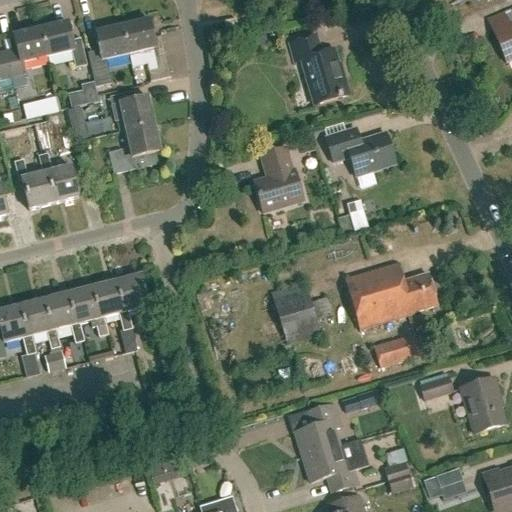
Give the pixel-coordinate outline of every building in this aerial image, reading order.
[(511,13),(489,24),(506,64),(511,61),(511,13)] [(235,21),(224,23),(225,30),(237,28),(235,21)] [(149,23),(121,29),(128,58),(153,52),(157,71),(147,74),(150,84),(170,80),(161,39),(153,41),(149,23)] [(164,24),(164,34),(181,33),(181,23),(164,24)] [(67,26),(40,32),(46,60),(70,55),(74,71),(86,69),(80,42),(71,44),(67,26)] [(104,63),(128,58),(121,29),(94,36),(98,53),(90,55),(99,95),(107,93),(106,85),(109,84),(104,63)] [(46,60),(40,32),(13,38),(16,52),(4,55),(10,82),(25,79),(22,66),(46,60)] [(320,56),(315,38),(288,46),(294,65),(300,63),(313,108),(349,98),(344,79),(341,80),(333,52),(320,56)] [(0,84),(10,82),(4,55),(0,55),(0,84)] [(27,86),(25,79),(11,82),(13,89),(27,86)] [(93,83),(80,86),(82,92),(84,106),(98,103),(93,83)] [(126,134),(154,127),(148,100),(129,104),(127,96),(110,100),(112,112),(120,110),(126,134)] [(81,110),(68,113),(72,128),(85,125),(81,110)] [(20,122),(18,115),(17,112),(9,114),(12,124),(20,122)] [(154,127),(126,134),(131,158),(123,160),(122,153),(109,156),(114,178),(149,170),(146,157),(160,154),(154,127)] [(359,144),(355,131),(325,140),(333,165),(349,160),(355,179),(395,167),(385,136),(359,144)] [(292,173),(285,150),(259,158),(266,181),(253,185),(262,216),(303,204),(294,173),(292,173)] [(45,176),(52,207),(77,201),(70,170),(50,174),(46,158),(37,160),(41,176),(45,176)] [(27,214),(52,207),(45,176),(41,176),(26,180),(22,164),(13,166),(17,183),(17,185),(20,184),(27,214)] [(363,203),(349,207),(357,233),(371,229),(363,203)] [(403,283),(398,265),(345,280),(345,279),(344,279),(359,333),(361,332),(360,331),(413,316),(413,314),(437,307),(428,276),(403,283)] [(124,315),(128,314),(143,310),(147,327),(156,325),(152,307),(148,308),(141,277),(116,284),(124,315)] [(124,315),(116,284),(92,290),(100,321),(104,320),(119,316),(123,333),(132,331),(128,314),(124,315)] [(308,307),(302,285),(270,294),(286,348),(317,339),(312,322),(330,317),(325,302),(308,307)] [(76,327),(79,326),(95,322),(99,340),(108,337),(104,320),(100,321),(92,290),(68,296),(76,327)] [(68,296),(43,302),(51,334),(55,333),(70,329),(75,346),(83,344),(79,326),(76,327),(68,296)] [(51,334),(43,302),(19,309),(27,340),(31,339),(45,335),(50,352),(59,350),(55,333),(51,334)] [(27,340),(19,309),(0,313),(0,337),(2,346),(21,341),(25,358),(35,356),(31,339),(27,340)] [(134,350),(131,337),(119,340),(122,353),(134,350)] [(419,359),(413,337),(372,349),(378,371),(419,359)] [(58,353),(42,357),(46,374),(63,369),(58,353)] [(25,358),(22,359),(27,381),(41,377),(35,356),(25,358)] [(453,395),(449,379),(418,388),(422,404),(453,395)] [(499,401),(493,381),(460,391),(473,436),(504,426),(497,401),(499,401)] [(339,450),(339,448),(334,432),(340,430),(334,407),(306,416),(311,430),(294,435),(302,461),(339,450)] [(339,450),(302,461),(309,486),(326,481),(331,495),(358,487),(353,472),(366,469),(358,442),(339,448),(339,450)] [(382,472),(385,484),(408,478),(404,465),(382,472)] [(511,511),(511,468),(511,470),(499,475),(498,473),(483,477),(493,507),(507,503),(509,511),(511,511)] [(465,494),(459,471),(435,479),(442,501),(465,494)] [(408,478),(385,484),(389,495),(411,488),(408,478)] [(361,511),(358,498),(328,507),(329,511),(361,511)] [(200,509),(200,511),(235,511),(231,499),(200,509)]
